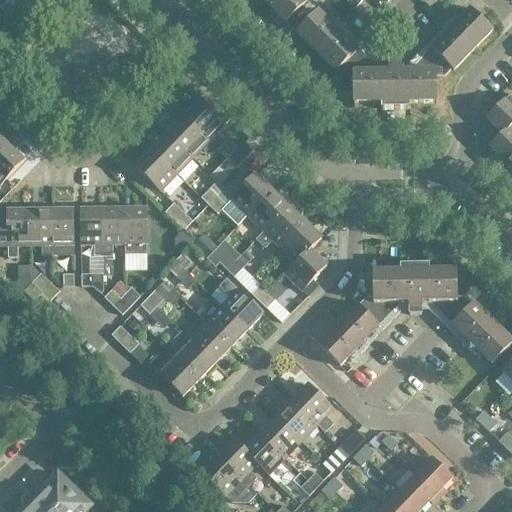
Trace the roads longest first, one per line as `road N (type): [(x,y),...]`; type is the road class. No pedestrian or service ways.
road 1 (residential): [(0,87),(66,156),(104,151),(204,46)]
road 2 (residential): [(102,347),(196,429),(288,339)]
road 3 (residential): [(357,185),(204,46)]
road 4 (residential): [(473,511),(493,491),(439,435),(359,411)]
road 5 (residential): [(288,339),(341,287),(357,185)]
road 6 (residential): [(456,186),(458,109),(469,82),(511,38)]
road 7 (residential): [(0,489),(37,449),(44,427),(23,396),(0,393)]
